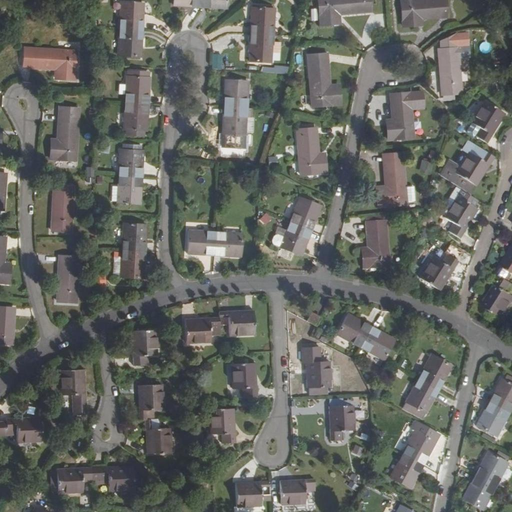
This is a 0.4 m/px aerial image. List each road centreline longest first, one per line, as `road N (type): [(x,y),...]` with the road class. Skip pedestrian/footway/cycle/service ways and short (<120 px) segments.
road 1 (residential): [(276,281),(146,303),(54,344),(0,384)]
road 2 (residential): [(511,353),(414,305),(276,281)]
road 3 (residential): [(276,281),(283,414),(273,447)]
